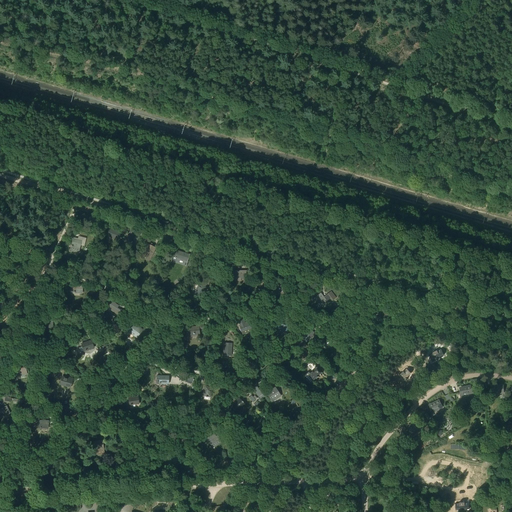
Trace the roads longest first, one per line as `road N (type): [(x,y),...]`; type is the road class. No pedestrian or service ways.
road 1 (unclassified): [(0,493),(228,482),(429,301)]
road 2 (track): [(0,98),(147,152),(450,239)]
road 3 (track): [(429,301),(0,175)]
road 4 (track): [(123,0),(405,89)]
